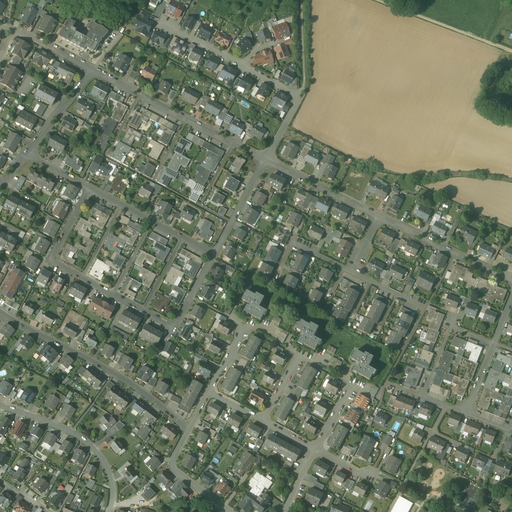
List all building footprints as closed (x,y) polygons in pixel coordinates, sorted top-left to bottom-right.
[(151,0),(149,5),(156,8),(159,3),(160,3),(159,3),(160,4),(161,0),(151,0)] [(172,1),(171,1),(169,7),(166,12),(172,15),(178,4),(172,1)] [(184,7),(178,4),(172,15),(179,18),(181,13),(184,8),(184,7)] [(43,8),(40,6),(36,13),(37,13),(35,17),(38,19),(39,16),(42,11),(43,8)] [(29,11),(26,9),(22,16),(24,17),(22,21),(30,26),(33,20),(34,17),(35,17),(37,13),(36,13),(30,10),(29,11)] [(44,19),(38,30),(44,33),(45,32),(48,33),(48,32),(51,34),(56,25),(55,25),(53,25),(55,21),(49,18),(46,17),(46,16),(45,16),(44,19)] [(140,18),(138,17),(134,26),(139,29),(137,32),(146,37),(152,24),(146,21),(140,18)] [(292,17),(284,20),(285,23),(287,28),(293,25),(292,17)] [(196,22),(187,18),(183,27),(191,31),(192,29),(196,22)] [(93,23),(87,30),(89,31),(86,38),(71,30),(72,30),(75,24),(69,20),(68,20),(59,36),(60,38),(84,51),(86,49),(93,53),(98,45),(108,32),(101,27),(101,28),(99,26),(98,27),(93,23)] [(201,23),(196,21),(196,22),(192,29),(197,31),(201,23)] [(285,23),(279,26),(283,37),(289,35),(287,28),(285,23)] [(208,28),(204,25),(199,35),(202,37),(203,36),(208,39),(210,36),(213,31),(212,31),(208,28)] [(272,28),(273,32),(276,40),(283,37),(279,26),(272,28)] [(218,31),(214,28),(212,31),(213,31),(210,36),(215,38),(218,31)] [(265,31),(257,33),(261,42),(269,39),(267,32),(266,30),(265,31)] [(166,37),(156,32),(152,40),(155,42),(154,44),(158,45),(159,44),(162,45),(166,37)] [(250,32),(244,34),(245,39),(249,44),(253,41),(250,32)] [(230,39),(225,37),(225,35),(223,34),(222,35),(220,34),(216,41),(227,47),(228,44),(231,40),(230,39)] [(168,39),(164,47),(168,49),(170,45),(172,41),(168,39)] [(245,39),(237,46),(243,54),(252,47),(249,44),(245,39)] [(27,44),(23,41),(22,42),(19,40),(17,41),(14,46),(10,53),(16,56),(22,60),(23,60),(30,47),(27,45),(27,44)] [(177,41),(177,40),(173,47),(173,48),(171,51),(174,52),(174,53),(178,55),(179,54),(182,56),(185,50),(187,46),(187,45),(177,41)] [(285,45),(275,49),(279,60),(289,56),(285,45)] [(202,54),(194,49),(193,52),(190,53),(193,61),(195,61),(198,62),(200,58),(202,54)] [(48,55),(39,50),(32,62),(41,67),(43,64),(47,66),(47,65),(51,59),(47,57),(48,55)] [(269,52),(266,53),(265,52),(262,54),(263,55),(259,56),(261,62),(262,64),(267,62),(269,66),(274,65),(272,62),(273,61),(269,52)] [(16,56),(14,60),(12,60),(11,62),(12,63),(10,67),(16,70),(22,60),(16,56)] [(117,63),(115,67),(124,72),(128,65),(130,61),(130,60),(121,56),(119,59),(117,63)] [(219,62),(210,57),(206,66),(214,70),(214,71),(218,64),(219,62)] [(137,61),(131,58),(130,60),(130,61),(128,65),(134,67),(137,61)] [(61,64),(55,61),(51,67),(57,71),(60,65),(61,65),(61,64)] [(218,64),(214,71),(214,70),(214,71),(218,73),(219,72),(222,66),(218,64)] [(10,67),(8,66),(4,72),(5,73),(3,77),(2,76),(0,79),(0,83),(13,91),(22,74),(16,70),(10,67)] [(151,70),(146,68),(142,76),(151,81),(158,69),(153,66),(151,70)] [(237,72),(225,66),(225,67),(221,73),(219,77),(229,82),(231,83),(233,80),(237,72)] [(75,72),(64,67),(61,73),(62,73),(61,75),(67,78),(64,82),(69,85),(74,76),(73,76),(75,72)] [(132,71),(129,77),(134,79),(137,73),(132,71)] [(294,76),(285,71),(281,79),(290,84),(294,76)] [(250,80),(247,78),(247,79),(244,77),(241,81),(239,86),(242,88),(241,88),(245,90),(248,91),(253,82),(250,80)] [(231,83),(229,82),(228,86),(232,88),(233,85),(236,81),(233,80),(231,83)] [(170,86),(162,82),(158,90),(166,95),(170,86)] [(108,89),(98,83),(92,94),(93,94),(94,93),(100,96),(99,98),(102,100),(103,100),(108,90),(108,89)] [(271,89),(263,85),(258,94),(266,99),(266,97),(268,97),(269,95),(268,93),(271,89)] [(58,95),(41,86),(35,97),(36,97),(36,96),(39,97),(39,99),(51,105),(54,99),(55,100),(58,95)] [(199,96),(186,89),(182,98),(194,104),(199,96)] [(108,90),(103,100),(102,100),(102,101),(105,103),(108,97),(111,91),(111,92),(108,90)] [(117,94),(111,91),(108,97),(113,100),(117,94)] [(122,97),(117,94),(113,100),(118,102),(119,103),(122,97)] [(282,95),(281,97),(277,95),(273,103),(278,106),(277,107),(282,109),(286,103),(288,99),(285,97),(282,95)] [(199,97),(194,107),(199,109),(201,106),(204,100),(199,97)] [(211,99),(205,97),(204,100),(201,106),(204,107),(204,106),(206,107),(209,102),(210,101),(211,99)] [(86,103),(79,100),(75,108),(84,113),(82,116),(88,120),(92,111),(90,110),(88,109),(90,106),(86,103)] [(222,107),(210,101),(209,102),(206,107),(205,110),(217,116),(219,112),(222,107)] [(119,103),(118,102),(113,111),(115,112),(111,119),(118,122),(120,123),(119,123),(127,108),(128,108),(121,104),(119,103)] [(290,105),(286,103),(282,109),(286,112),(290,105)] [(41,104),(35,115),(41,118),(47,107),(41,104)] [(147,111),(142,108),(139,114),(144,117),(147,111)] [(27,114),(22,111),(16,122),(21,125),(27,114)] [(153,114),(147,111),(144,117),(149,119),(150,119),(153,114)] [(135,112),(128,126),(137,130),(142,121),(146,123),(149,119),(144,117),(139,114),(135,112)] [(226,115),(221,113),(218,119),(223,122),(223,121),(226,115)] [(27,114),(21,125),(26,127),(32,117),(27,114)] [(158,117),(153,114),(150,119),(155,122),(158,117)] [(233,118),(227,114),(226,115),(223,121),(229,125),(233,118)] [(32,117),(26,127),(31,130),(35,124),(37,120),(32,117)] [(76,123),(66,117),(61,126),(72,132),(76,123)] [(163,119),(158,117),(155,122),(160,125),(163,119)] [(108,121),(107,120),(105,124),(104,123),(103,124),(104,124),(102,127),(103,127),(101,132),(101,133),(110,137),(118,122),(111,119),(110,118),(108,121)] [(43,122),(37,119),(37,120),(35,124),(40,127),(43,122)] [(168,122),(163,119),(160,125),(161,126),(165,128),(168,122)] [(240,122),(236,119),(234,122),(230,130),(240,135),(243,130),(245,127),(243,127),(238,124),(240,122)] [(174,125),(168,122),(165,128),(171,131),(174,125)] [(265,131),(254,125),(251,131),(250,134),(251,135),(260,139),(265,131)] [(163,132),(158,142),(167,146),(174,133),(171,131),(165,128),(161,126),(159,130),(163,132)] [(129,128),(122,142),(131,146),(136,137),(140,140),(142,135),(129,128)] [(17,137),(12,133),(8,141),(17,146),(21,139),(17,137)] [(110,137),(101,133),(93,148),(99,151),(99,152),(100,152),(103,153),(108,145),(106,144),(110,137)] [(194,136),(189,133),(186,139),(191,142),(194,136)] [(67,143),(53,135),(47,145),(62,153),(67,143)] [(199,139),(194,136),(191,142),(196,144),(199,139)] [(181,139),(174,152),(176,153),(181,156),(186,147),(189,149),(192,144),(181,139)] [(205,142),(199,139),(196,144),(202,147),(205,142)] [(164,147),(151,140),(149,144),(153,147),(148,156),(157,161),(164,147)] [(17,146),(8,141),(4,148),(3,148),(7,150),(13,153),(17,146)] [(119,142),(111,158),(119,162),(123,155),(124,156),(124,155),(125,156),(126,156),(127,156),(127,155),(128,155),(128,154),(128,153),(131,149),(119,142)] [(210,145),(205,142),(202,147),(207,150),(210,145)] [(290,144),(284,156),(294,160),(298,150),(299,148),(290,144)] [(215,147),(210,145),(207,150),(210,152),(212,153),(215,147)] [(220,150),(215,147),(212,153),(217,156),(220,150)] [(312,150),(305,147),(302,152),(297,162),(304,166),(306,161),(317,166),(319,162),(321,157),(311,152),(312,150)] [(212,153),(210,152),(208,156),(211,158),(205,169),(211,172),(213,173),(221,158),(212,153)] [(176,153),(168,168),(176,173),(181,163),(186,166),(189,160),(181,156),(176,153)] [(327,157),(322,155),(321,157),(319,162),(324,164),(324,163),(327,157)] [(96,172),(101,162),(102,160),(97,157),(89,171),(95,174),(96,172)] [(78,163),(68,158),(66,163),(65,163),(65,165),(78,172),(82,163),(78,161),(78,163)] [(236,158),(232,165),(235,167),(234,168),(239,171),(243,164),(244,164),(245,162),(240,159),(239,160),(236,158)] [(109,167),(101,162),(96,172),(100,174),(106,177),(109,172),(111,168),(109,167)] [(145,168),(141,166),(137,172),(150,179),(155,168),(148,164),(145,168)] [(337,169),(329,165),(324,176),(328,178),(329,177),(333,178),(337,169)] [(205,169),(200,166),(197,170),(200,172),(194,183),(202,187),(211,172),(205,169)] [(166,167),(158,183),(165,187),(171,177),(175,179),(178,174),(176,173),(168,168),(166,167)] [(38,177),(34,175),(36,173),(31,170),(27,178),(30,180),(29,182),(34,185),(35,183),(35,182),(38,177)] [(128,186),(120,181),(122,177),(117,174),(112,182),(112,183),(113,183),(111,187),(112,188),(116,190),(115,192),(122,196),(128,186)] [(43,177),(39,175),(38,177),(35,182),(35,183),(38,184),(37,186),(42,189),(43,187),(46,181),(42,179),(43,177)] [(286,181),(273,175),(268,185),(272,187),(281,191),(286,181)] [(229,182),(226,189),(233,193),(235,189),(236,190),(238,185),(235,183),(236,181),(232,179),(230,178),(230,179),(228,182),(229,182)] [(51,181),(47,179),(46,181),(43,187),(46,188),(45,191),(50,193),(54,185),(50,183),(51,181)] [(195,193),(193,192),(189,199),(196,203),(201,195),(199,194),(201,191),(202,191),(204,188),(202,187),(194,183),(190,180),(187,185),(197,190),(195,193)] [(381,186),(374,182),(371,189),(369,192),(370,193),(376,196),(381,186)] [(153,189),(144,184),(139,193),(145,196),(144,197),(148,199),(151,193),(153,189)] [(268,185),(266,184),(263,189),(270,192),(272,187),(268,185)] [(69,185),(67,189),(68,190),(65,196),(63,195),(63,196),(73,201),(75,197),(74,196),(76,194),(77,194),(79,190),(69,185)] [(161,188),(155,185),(153,189),(151,193),(157,196),(161,188)] [(388,189),(381,186),(376,196),(384,199),(386,194),(388,189)] [(227,195),(218,191),(216,194),(224,198),(224,199),(225,199),(227,195)] [(273,195),(267,191),(264,196),(267,197),(267,198),(270,200),(273,195)] [(312,197),(300,191),(296,198),(303,201),(301,207),(306,209),(310,202),(312,197)] [(216,194),(216,193),(212,199),(217,202),(216,203),(220,205),(224,199),(224,198),(216,194)] [(264,196),(258,193),(257,195),(253,203),(254,202),(262,206),(267,198),(267,197),(264,196)] [(20,202),(9,196),(3,207),(14,213),(15,212),(20,202)] [(397,198),(394,197),(393,199),(389,208),(397,212),(403,201),(397,198)] [(331,204),(320,199),(320,200),(317,206),(316,207),(327,212),(331,204)] [(35,210),(20,202),(15,212),(30,219),(35,210)] [(172,207),(163,202),(162,203),(161,206),(156,214),(166,219),(172,207)] [(58,207),(57,206),(57,207),(53,215),(62,220),(66,213),(69,208),(64,205),(59,203),(60,204),(58,207)] [(343,208),(338,206),(337,209),(334,214),(335,214),(334,215),(345,220),(350,210),(343,207),(343,208)] [(227,210),(221,207),(218,213),(224,216),(227,210)] [(195,213),(184,208),(181,214),(180,216),(180,217),(190,222),(195,213)] [(432,212),(422,208),(420,211),(419,211),(417,216),(427,221),(429,218),(432,212)] [(249,209),(243,221),(252,226),(251,225),(253,222),(255,218),(256,218),(258,214),(259,214),(255,212),(249,209)] [(99,223),(90,218),(87,222),(92,225),(102,230),(109,217),(107,215),(104,214),(101,213),(98,211),(96,215),(102,219),(99,223)] [(302,217),(294,213),(292,217),(288,224),(294,227),(297,228),(302,217)] [(441,218),(435,215),(433,220),(430,226),(434,228),(436,223),(438,223),(441,218)] [(367,224),(355,218),(352,225),(351,226),(356,228),(355,229),(356,229),(354,232),(361,235),(363,231),(363,232),(367,224)] [(87,222),(81,219),(74,231),(84,237),(89,239),(91,235),(85,232),(87,229),(85,229),(86,227),(90,229),(92,225),(87,222)] [(49,222),(44,233),(53,238),(59,226),(53,223),(50,221),(49,222)] [(205,221),(200,230),(202,232),(199,237),(208,242),(213,233),(208,230),(212,224),(205,221)] [(438,223),(436,223),(434,228),(432,231),(444,237),(446,233),(448,228),(438,223)] [(251,230),(244,226),(242,231),(246,234),(248,235),(251,230)] [(130,239),(120,234),(118,238),(125,243),(133,246),(140,233),(137,232),(134,230),(132,229),(128,227),(126,232),(132,235),(130,239)] [(322,232),(314,227),(309,235),(320,241),(322,236),(321,236),(322,233),(322,232)] [(343,234),(331,228),(328,234),(325,242),(331,245),(334,237),(340,240),(343,234)] [(476,234),(464,228),(460,237),(465,239),(472,242),(471,243),(472,243),(474,239),(476,234)] [(238,229),(234,237),(242,242),(246,234),(242,231),(238,229)] [(284,231),(279,229),(276,234),(281,236),(278,242),(285,246),(291,234),(284,231)] [(396,235),(384,230),(378,242),(380,243),(382,239),(391,244),(394,239),(396,235)] [(121,251),(113,247),(115,242),(123,247),(125,243),(118,238),(111,235),(104,248),(114,253),(118,255),(121,251)] [(7,237),(5,236),(0,244),(0,246),(11,253),(17,243),(14,241),(14,240),(8,236),(7,237)] [(86,248),(76,243),(74,248),(78,250),(88,256),(95,243),(89,239),(84,237),(82,241),(88,244),(86,248)] [(42,239),(40,241),(37,246),(38,246),(35,251),(43,255),(50,243),(42,239)] [(400,242),(394,239),(391,244),(394,245),(398,247),(400,242)] [(342,241),(338,248),(340,249),(338,254),(346,258),(348,252),(351,246),(346,243),(347,243),(342,241)] [(161,251),(159,255),(158,255),(156,259),(163,263),(170,250),(165,247),(162,245),(159,244),(157,242),(156,242),(153,248),(154,247),(161,251)] [(420,247),(409,242),(405,251),(416,256),(420,248),(420,247)] [(67,244),(59,258),(73,266),(75,261),(68,257),(69,255),(69,254),(70,252),(75,254),(75,255),(78,250),(74,248),(67,244)] [(494,250),(482,245),(477,254),(490,260),(492,255),(494,251),(494,250)] [(229,246),(227,250),(226,250),(223,256),(231,260),(237,251),(237,250),(232,248),(229,246)] [(496,246),(494,250),(494,251),(492,255),(496,257),(500,248),(496,246)] [(274,249),(272,252),(271,252),(268,258),(267,258),(276,263),(282,252),(277,250),(272,248),(274,249)] [(187,252),(182,249),(179,254),(185,257),(187,252)] [(33,253),(28,250),(23,258),(28,261),(31,257),(33,253)] [(156,259),(141,251),(135,264),(142,268),(143,266),(142,265),(145,260),(153,265),(156,259)] [(193,255),(187,252),(185,257),(190,260),(193,255)] [(118,255),(114,253),(111,258),(115,260),(113,264),(106,260),(104,264),(110,267),(119,272),(123,264),(125,259),(118,255)] [(437,257),(433,254),(429,261),(434,264),(437,257)] [(447,259),(439,254),(437,257),(434,264),(442,269),(447,259)] [(198,258),(193,255),(190,260),(195,263),(198,258)] [(303,257),(299,255),(297,260),(298,260),(296,263),(305,268),(309,260),(303,257)] [(31,257),(28,261),(25,267),(34,272),(40,262),(31,257)] [(97,260),(90,274),(100,280),(103,276),(98,273),(100,268),(108,272),(110,267),(104,264),(97,260)] [(195,263),(190,260),(187,265),(192,268),(190,272),(185,270),(183,273),(184,274),(193,279),(201,266),(200,266),(198,264),(195,263)] [(382,265),(373,260),(371,264),(368,269),(371,270),(379,274),(382,269),(381,269),(382,265)] [(305,268),(296,263),(295,266),(294,266),(292,270),(296,272),(301,275),(305,268)] [(273,269),(265,265),(263,268),(262,268),(259,274),(269,278),(270,276),(273,269)] [(455,265),(449,281),(457,284),(459,277),(464,279),(467,272),(468,270),(455,265)] [(404,272),(394,266),(390,273),(389,275),(392,276),(400,280),(404,272)] [(172,267),(165,281),(173,286),(178,277),(182,279),(184,274),(183,273),(172,267)] [(224,272),(216,267),(211,277),(219,281),(224,272)] [(142,268),(139,274),(147,278),(144,283),(143,282),(142,284),(149,288),(156,276),(142,268)] [(24,275),(15,269),(12,275),(21,280),(24,275)] [(325,270),(320,279),(329,283),(333,274),(325,270)] [(44,271),(42,275),(38,282),(39,282),(39,281),(45,284),(45,285),(45,286),(47,282),(51,275),(44,271)] [(390,273),(388,271),(387,272),(384,279),(389,282),(392,276),(389,275),(390,273)] [(476,280),(472,279),(473,275),(467,272),(464,279),(463,280),(464,280),(463,281),(469,283),(467,289),(475,292),(476,291),(479,283),(476,282),(476,280)] [(436,280),(422,273),(416,284),(430,291),(436,280)] [(21,280),(12,275),(9,280),(19,285),(21,280)] [(299,281),(289,276),(284,284),(294,289),(295,289),(293,288),(297,281),(298,281),(299,281)] [(128,277),(120,291),(134,298),(136,294),(128,290),(131,286),(138,290),(139,289),(142,284),(128,277)] [(55,281),(51,289),(58,293),(64,282),(57,278),(55,281)] [(415,281),(409,278),(406,284),(412,287),(415,281)] [(494,285),(480,279),(479,283),(476,291),(485,294),(484,299),(488,300),(494,285)] [(19,285),(9,280),(6,285),(16,290),(19,285)] [(280,283),(274,280),(271,286),(277,289),(280,283)] [(81,287),(74,284),(69,294),(75,298),(81,287)] [(498,285),(494,284),(488,300),(488,301),(492,303),(494,299),(502,302),(507,292),(497,288),(498,285)] [(16,290),(6,285),(4,290),(13,295),(16,290)] [(186,292),(175,286),(172,291),(178,294),(176,298),(170,295),(168,299),(169,300),(179,305),(186,292)] [(81,287),(75,298),(81,301),(87,290),(81,287)] [(214,291),(206,287),(201,296),(209,301),(214,291)] [(351,290),(350,289),(347,296),(357,300),(360,294),(357,293),(354,291),(351,290)] [(13,295),(4,290),(1,295),(7,298),(10,300),(13,295)] [(257,294),(256,296),(248,291),(243,300),(249,304),(245,312),(261,321),(266,311),(260,308),(265,298),(257,294)] [(323,295),(315,291),(310,299),(319,303),(323,295)] [(168,299),(158,294),(150,307),(159,312),(163,305),(165,306),(169,300),(168,299)] [(460,300),(449,295),(445,304),(456,309),(459,304),(460,300)] [(357,300),(347,296),(344,302),(353,307),(357,300)] [(100,301),(94,298),(93,301),(89,308),(96,311),(95,313),(99,315),(100,314),(103,316),(102,317),(103,317),(103,315),(109,318),(114,308),(111,307),(110,307),(108,305),(103,303),(100,302),(100,301)] [(378,301),(377,301),(374,307),(383,312),(386,306),(385,305),(383,304),(380,303),(378,301)] [(353,307),(344,302),(341,308),(349,312),(350,313),(353,307)] [(36,308),(27,303),(22,311),(28,314),(29,313),(32,315),(36,308)] [(470,304),(468,303),(467,305),(467,306),(468,306),(465,313),(476,318),(480,308),(470,304)] [(196,305),(190,315),(200,320),(206,311),(196,305)] [(228,305),(224,313),(229,316),(233,308),(228,305)] [(491,308),(484,305),(481,313),(485,315),(487,311),(489,312),(491,308)] [(341,308),(338,306),(333,316),(344,321),(349,312),(341,308)] [(383,312),(374,307),(371,314),(380,318),(383,312)] [(124,311),(118,321),(136,331),(141,320),(124,311)] [(435,313),(431,311),(430,312),(428,317),(433,319),(429,329),(437,332),(444,316),(435,313)] [(489,312),(487,311),(485,315),(483,319),(493,323),(497,315),(489,312)] [(44,316),(41,321),(43,322),(51,326),(55,318),(46,313),(44,316)] [(380,318),(371,314),(367,320),(375,324),(377,325),(380,318)] [(405,315),(404,315),(401,321),(411,326),(414,319),(413,319),(410,318),(408,316),(405,315)] [(282,320),(274,316),(272,321),(279,325),(282,320)] [(367,320),(366,319),(363,325),(372,330),(375,324),(367,320)] [(225,323),(222,321),(221,322),(217,330),(227,336),(232,327),(225,323)] [(323,342),(314,337),(319,328),(311,324),(310,326),(302,321),(297,330),(304,333),(298,343),(299,344),(299,342),(316,351),(321,341),(322,342),(323,342)] [(411,326),(401,321),(398,327),(408,332),(411,326)] [(7,325),(0,333),(8,340),(14,331),(7,325)] [(78,330),(68,325),(64,333),(74,339),(78,330)] [(156,331),(145,325),(140,336),(157,345),(160,339),(163,335),(156,331)] [(363,325),(362,325),(359,330),(369,335),(372,330),(363,325)] [(129,336),(112,327),(110,332),(126,341),(129,336)] [(184,327),(179,336),(187,341),(192,331),(184,327)] [(408,332),(398,327),(395,333),(403,337),(405,338),(408,332)] [(278,328),(273,338),(277,340),(283,330),(278,328)] [(439,333),(429,329),(427,335),(425,340),(431,342),(435,344),(439,333)] [(282,332),(278,340),(283,343),(288,335),(282,332)] [(395,333),(393,333),(390,339),(400,343),(403,337),(395,333)] [(89,336),(85,343),(95,348),(99,340),(92,336),(89,335),(89,336)] [(23,341),(21,344),(21,345),(28,350),(34,342),(27,336),(23,341)] [(253,336),(242,356),(243,357),(249,360),(251,361),(261,341),(253,336)] [(460,347),(457,356),(458,356),(462,358),(468,343),(454,338),(451,345),(456,347),(456,346),(460,347)] [(400,343),(390,339),(387,345),(397,350),(400,343)] [(223,347),(213,341),(209,349),(219,354),(223,347)] [(175,346),(167,342),(164,348),(162,351),(170,356),(175,346)] [(431,342),(429,347),(425,346),(424,350),(431,353),(435,344),(431,342)] [(476,346),(469,343),(467,348),(471,350),(470,352),(472,352),(469,361),(476,363),(482,348),(476,346)] [(106,345),(102,354),(109,358),(114,349),(106,345)] [(46,346),(40,354),(43,357),(44,357),(44,356),(47,358),(46,358),(48,359),(47,360),(51,363),(57,355),(58,354),(51,349),(51,350),(46,346)] [(337,350),(329,346),(327,351),(334,355),(337,350)] [(431,353),(424,350),(420,360),(417,359),(415,364),(418,365),(424,367),(423,368),(427,369),(429,364),(430,364),(434,354),(431,353)] [(281,353),(278,351),(277,352),(273,360),(283,366),(288,356),(285,354),(285,355),(281,353)] [(365,356),(356,351),(352,360),(360,364),(358,367),(357,366),(353,373),(354,372),(370,381),(375,371),(377,372),(368,367),(371,361),(372,362),(374,358),(366,353),(365,356)] [(457,356),(445,351),(438,370),(440,370),(442,365),(447,368),(446,372),(448,373),(451,364),(451,363),(452,361),(455,355),(457,356)] [(58,355),(52,363),(55,365),(61,358),(58,355)] [(506,358),(499,355),(493,370),(501,373),(505,364),(509,366),(511,360),(506,358)] [(66,356),(60,364),(66,369),(65,371),(68,374),(72,368),(69,366),(73,361),(66,356)] [(456,361),(454,362),(452,361),(451,363),(451,364),(459,367),(459,365),(462,358),(458,356),(456,361)] [(121,365),(120,366),(127,370),(133,361),(125,357),(125,358),(121,365)] [(243,357),(239,365),(244,368),(249,360),(243,357)] [(333,357),(327,367),(332,370),(338,360),(333,357)] [(469,361),(462,358),(459,365),(465,367),(465,366),(469,367),(465,379),(471,382),(471,381),(476,369),(475,369),(477,364),(478,365),(478,364),(469,361)] [(186,363),(183,371),(189,374),(192,366),(186,363)] [(213,368),(203,363),(198,372),(208,377),(213,368)] [(341,365),(336,363),(332,370),(337,373),(341,365)] [(244,368),(239,365),(236,370),(241,373),(241,374),(244,368)] [(447,368),(442,365),(440,370),(438,370),(439,370),(447,374),(448,373),(446,372),(447,368)] [(45,377),(52,368),(49,366),(42,375),(45,377)] [(153,372),(143,366),(136,378),(145,383),(149,376),(150,377),(153,372)] [(87,371),(82,367),(77,373),(82,377),(83,377),(84,375),(87,371)] [(308,367),(297,386),(304,390),(306,391),(317,371),(308,367)] [(415,370),(408,367),(405,374),(406,373),(410,374),(407,384),(405,383),(405,384),(411,386),(416,388),(422,372),(415,370)] [(87,371),(84,375),(83,377),(88,380),(86,382),(91,385),(92,383),(99,375),(90,368),(87,371)] [(233,369),(222,388),(230,393),(241,373),(236,370),(233,369)] [(447,374),(439,370),(433,385),(438,387),(440,388),(444,378),(453,382),(455,376),(447,374)] [(501,373),(493,370),(491,375),(489,374),(485,384),(491,386),(489,390),(494,392),(496,387),(494,387),(498,378),(504,380),(506,375),(501,373)] [(276,377),(267,372),(263,380),(272,385),(276,377)] [(99,375),(92,383),(98,387),(101,384),(104,379),(99,375)] [(291,382),(296,384),(299,377),(294,375),(291,382)] [(511,377),(506,375),(504,380),(503,382),(511,385),(507,395),(511,397),(511,377)] [(469,382),(455,376),(453,382),(460,384),(456,394),(463,397),(469,382)] [(156,381),(151,378),(148,385),(153,387),(156,381)] [(334,382),(330,380),(330,381),(326,389),(336,395),(341,386),(334,382)] [(3,381),(0,386),(0,394),(6,398),(12,387),(3,381)] [(181,404),(191,409),(203,386),(194,381),(181,404)] [(160,382),(154,391),(163,396),(168,386),(160,382)] [(111,390),(107,396),(113,400),(119,392),(119,391),(113,387),(113,388),(113,387),(111,390)] [(304,390),(298,387),(294,395),(300,398),(304,390)] [(26,389),(20,400),(29,405),(35,395),(26,389)] [(373,389),(369,396),(373,398),(374,399),(378,391),(373,389)] [(489,390),(486,389),(479,406),(485,409),(488,410),(489,407),(490,405),(489,404),(490,400),(495,402),(497,399),(499,394),(494,392),(489,390)] [(260,393),(256,391),(252,400),(261,405),(266,397),(262,395),(262,394),(260,393)] [(55,392),(52,397),(59,401),(59,402),(62,404),(65,399),(55,392)] [(123,394),(119,392),(113,400),(118,404),(125,395),(123,394)] [(511,401),(511,398),(499,394),(497,399),(503,401),(499,411),(502,412),(505,413),(507,414),(511,401)] [(130,399),(125,395),(118,404),(124,409),(128,403),(131,399),(130,399)] [(181,399),(173,395),(170,400),(178,404),(181,399)] [(300,398),(294,395),(291,400),(294,402),(296,404),(300,398)] [(365,398),(360,395),(359,396),(358,396),(359,398),(357,400),(368,406),(369,404),(368,403),(370,400),(365,398)] [(51,396),(44,406),(53,412),(59,402),(59,401),(52,397),(51,396)] [(395,404),(394,407),(400,409),(404,398),(398,396),(397,398),(395,404)] [(286,397),(275,417),(284,422),(294,402),(291,400),(286,397)] [(410,400),(404,398),(400,409),(405,411),(410,400)] [(42,403),(37,400),(33,406),(39,409),(42,403)] [(368,406),(357,400),(356,402),(355,403),(355,404),(355,405),(364,410),(365,408),(367,407),(368,406)] [(410,400),(405,411),(411,413),(413,409),(416,403),(410,400)] [(147,407),(138,401),(137,401),(132,408),(141,415),(142,413),(145,415),(149,410),(146,408),(147,407)] [(329,407),(320,401),(315,410),(325,415),(329,407)] [(191,409),(181,404),(180,403),(177,408),(188,414),(191,409)] [(212,403),(208,411),(217,417),(219,414),(220,413),(219,413),(222,409),(212,403)] [(433,407),(423,403),(420,410),(419,413),(429,417),(433,407)] [(66,405),(60,416),(69,421),(75,410),(66,405)] [(496,410),(489,407),(488,410),(485,409),(484,412),(494,415),(496,410)] [(158,417),(149,409),(149,410),(145,415),(144,415),(149,419),(152,421),(154,423),(158,417)] [(360,415),(351,409),(350,410),(349,411),(349,412),(348,414),(358,420),(359,418),(359,417),(360,415)] [(388,417),(379,413),(374,421),(383,426),(384,423),(385,423),(388,417)] [(106,414),(100,420),(108,429),(116,422),(112,417),(110,419),(106,414)] [(358,420),(348,414),(347,417),(345,417),(346,418),(345,419),(355,425),(356,422),(357,422),(358,420)] [(461,418),(452,414),(448,423),(457,427),(459,423),(461,418)] [(243,420),(232,415),(228,423),(238,429),(243,420)] [(6,432),(11,423),(3,418),(0,423),(0,434),(3,437),(6,432)] [(149,419),(145,425),(149,428),(151,425),(154,423),(152,421),(149,419)] [(227,422),(223,420),(219,427),(223,429),(227,422)] [(319,426),(309,420),(306,425),(307,425),(305,429),(304,428),(314,434),(319,426)] [(481,426),(468,421),(466,426),(464,431),(476,436),(479,431),(481,426)] [(120,422),(115,426),(119,431),(125,426),(120,422)] [(19,423),(12,435),(20,439),(22,435),(21,435),(26,427),(19,423)] [(354,427),(348,424),(345,429),(348,431),(351,432),(354,427)] [(144,425),(137,435),(143,440),(146,436),(151,430),(149,428),(145,425),(144,425)] [(251,425),(247,433),(246,437),(250,439),(251,436),(257,439),(262,431),(251,425)] [(164,432),(163,433),(169,437),(168,437),(172,440),(174,437),(175,437),(176,436),(176,435),(178,433),(174,430),(169,426),(168,427),(164,432)] [(339,426),(328,446),(337,451),(339,448),(338,447),(346,433),(348,431),(345,429),(339,426)] [(36,428),(32,435),(39,439),(43,432),(36,428)] [(216,432),(211,429),(208,435),(213,438),(216,432)] [(421,433),(416,430),(412,438),(420,442),(425,435),(421,433)] [(496,434),(487,430),(487,431),(484,439),(492,443),(496,434)] [(201,432),(196,441),(203,445),(208,436),(201,432)] [(49,434),(44,443),(51,447),(54,443),(57,438),(49,434)] [(271,435),(265,445),(288,458),(294,461),(296,462),(301,452),(271,435)] [(376,442),(365,435),(361,442),(364,443),(373,448),(376,442)] [(393,438),(387,435),(383,443),(389,446),(393,438)] [(104,440),(101,436),(94,442),(97,446),(104,440)] [(450,445),(432,437),(428,447),(436,450),(441,452),(439,455),(438,454),(437,458),(442,460),(443,461),(443,460),(450,445)] [(117,440),(110,445),(117,454),(124,449),(117,440)] [(73,446),(65,441),(61,447),(59,450),(67,455),(73,446)] [(54,443),(51,447),(49,451),(51,453),(54,451),(54,450),(58,445),(54,443)] [(373,448),(364,443),(357,455),(368,461),(370,457),(369,457),(373,448)] [(28,447),(25,445),(22,450),(30,455),(33,448),(29,445),(28,447)] [(238,449),(231,446),(229,450),(235,454),(238,449)] [(352,451),(344,446),(341,452),(349,456),(350,455),(354,449),(353,449),(352,451)] [(467,451),(459,447),(455,457),(460,459),(459,461),(464,464),(470,452),(467,451)] [(44,452),(40,449),(36,456),(40,459),(44,452)] [(86,455),(77,450),(72,459),(81,465),(85,457),(86,455)] [(161,457),(155,451),(152,455),(154,457),(158,460),(161,457)] [(247,453),(241,461),(240,460),(236,465),(239,467),(245,472),(246,472),(253,462),(256,459),(255,458),(247,453)] [(188,455),(183,466),(191,470),(196,459),(188,455)] [(258,455),(255,458),(256,459),(253,462),(257,465),(262,457),(258,455)] [(487,460),(477,455),(473,464),(483,468),(485,464),(487,460)] [(401,462),(391,456),(384,470),(394,475),(401,462)] [(152,460),(149,463),(148,462),(146,465),(152,471),(161,463),(158,460),(154,457),(151,459),(152,460)] [(288,458),(283,468),(289,472),(294,461),(288,458)] [(30,462),(25,459),(22,465),(26,468),(30,462)] [(128,461),(122,467),(125,470),(129,467),(131,465),(128,461)] [(330,467),(318,461),(313,470),(325,477),(330,467)] [(497,465),(494,471),(495,472),(503,475),(504,473),(508,475),(511,466),(498,461),(497,465)] [(490,466),(488,472),(494,474),(495,472),(494,471),(497,465),(492,463),(490,466)] [(490,466),(485,464),(483,468),(482,471),(488,473),(488,472),(490,466)] [(22,465),(13,479),(20,484),(27,472),(24,471),(26,468),(22,465)] [(89,465),(85,473),(92,477),(96,469),(89,465)] [(125,470),(122,473),(129,481),(136,475),(129,467),(125,470)] [(245,472),(239,467),(234,473),(240,477),(245,472)] [(164,471),(158,478),(165,485),(170,480),(172,479),(164,471)] [(206,472),(201,479),(210,486),(215,479),(206,472)] [(226,472),(224,475),(235,483),(237,481),(226,472)] [(266,478),(257,472),(253,478),(252,478),(248,485),(253,488),(250,493),(257,498),(265,488),(268,490),(273,483),(266,478)] [(346,477),(338,472),(334,479),(342,484),(344,481),(346,478),(346,477)] [(317,479),(311,476),(308,482),(320,489),(320,488),(322,485),(317,482),(318,481),(317,480),(317,479)] [(54,477),(49,484),(52,487),(57,479),(54,477)] [(218,483),(217,485),(220,487),(223,483),(225,480),(222,477),(218,483)] [(41,479),(34,488),(42,494),(48,485),(41,479)] [(170,480),(165,485),(166,486),(165,488),(167,490),(173,484),(170,480)] [(397,484),(392,481),(389,486),(391,487),(390,487),(394,490),(397,484)] [(182,482),(171,492),(177,498),(182,493),(186,498),(190,493),(186,489),(187,488),(182,482)] [(389,486),(382,482),(380,485),(379,485),(374,493),(383,498),(385,494),(386,495),(390,487),(391,487),(389,486)] [(220,487),(217,491),(224,496),(230,488),(223,483),(220,487)] [(368,488),(358,483),(354,491),(360,494),(359,495),(363,497),(368,488)] [(73,487),(67,484),(64,491),(67,493),(70,494),(73,487)] [(323,495),(311,489),(308,494),(307,495),(307,496),(305,501),(318,506),(323,495)] [(55,490),(52,494),(54,496),(49,502),(56,508),(58,505),(60,503),(65,497),(64,497),(57,491),(55,490)] [(140,490),(131,499),(135,504),(144,495),(143,494),(140,490)] [(5,492),(0,497),(0,502),(7,508),(12,503),(14,499),(5,492)] [(250,493),(249,493),(244,500),(244,501),(239,507),(245,511),(250,505),(260,511),(262,511),(267,506),(272,499),(265,494),(261,499),(260,500),(258,499),(257,498),(250,493)] [(74,496),(70,494),(66,502),(70,504),(74,496)] [(14,499),(12,503),(14,505),(16,503),(18,505),(20,501),(22,499),(18,495),(14,499)] [(95,496),(91,504),(96,507),(102,497),(98,495),(97,497),(95,496)] [(197,501),(192,497),(188,502),(193,506),(197,501)] [(18,505),(13,510),(15,511),(20,511),(26,506),(20,501),(18,505)] [(77,502),(76,504),(75,504),(74,507),(73,509),(76,510),(77,507),(80,508),(82,503),(77,502)]
